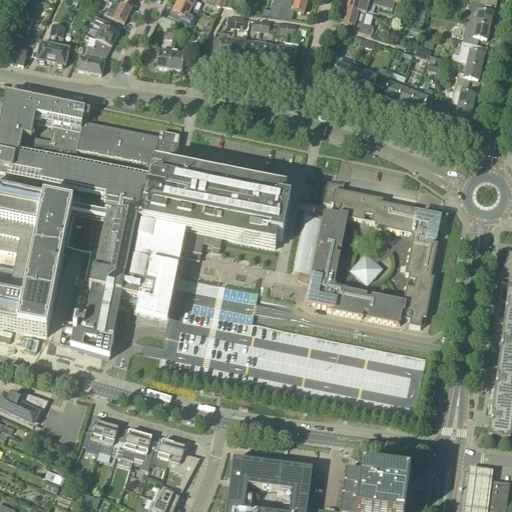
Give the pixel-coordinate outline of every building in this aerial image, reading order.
[(99,0),(90,0),(80,21),(89,26),(101,1),(99,0)] [(117,5),(119,2),(117,1),(115,0),(101,0),(101,1),(112,6),(110,10),(117,14),(115,16),(108,13),(106,18),(113,21),(124,27),(131,12),(117,5)] [(179,0),(177,4),(191,10),(196,0),(179,0)] [(222,9),(223,9),(234,11),(237,0),(225,0),(223,6),(222,9)] [(274,7),(285,10),(292,12),(303,16),(308,0),(307,0),(282,0),(281,4),(276,2),(274,7)] [(371,0),(370,0),(349,0),(346,11),(365,16),(368,6),(390,12),(393,2),(386,0),(374,0),(374,2),(371,0)] [(191,10),(177,4),(172,15),(182,20),(180,25),(191,30),(199,14),(191,10)] [(489,30),(492,16),(485,14),(484,14),(485,7),(471,5),(469,12),(471,12),(468,25),(489,30)] [(283,20),(285,13),(272,11),(271,18),(283,20)] [(365,16),(346,11),(342,26),(353,29),(352,33),(370,38),(373,29),(363,26),(365,16)] [(94,42),(96,43),(111,50),(118,37),(112,34),(115,28),(94,18),(91,25),(100,29),(94,42)] [(235,31),(236,20),(228,19),(226,30),(235,31)] [(24,20),(17,36),(22,39),(29,23),(24,20)] [(236,20),(235,31),(243,32),(244,21),(236,20)] [(252,33),(260,34),(262,23),(254,22),(252,33)] [(45,65),(51,66),(59,24),(54,23),(53,28),(52,28),(49,45),(51,46),(51,48),(40,46),(36,63),(38,64),(38,65),(45,67),(45,65)] [(262,23),(260,34),(268,35),(270,24),(262,23)] [(59,24),(51,66),(56,67),(56,69),(63,70),(63,69),(65,69),(69,52),(58,49),(58,47),(60,48),(64,30),(65,25),(59,24)] [(286,38),(288,27),(279,25),(278,37),(286,38)] [(486,43),(489,30),(468,25),(467,32),(465,32),(462,45),(463,45),(476,48),(478,42),(479,42),(486,43)] [(212,29),(208,27),(203,29),(201,34),(208,38),(212,29)] [(288,27),(286,38),(294,39),(296,28),(288,27)] [(165,41),(173,42),(174,31),(166,30),(165,41)] [(174,31),(173,42),(180,43),(181,32),(174,31)] [(11,66),(23,69),(26,59),(31,60),(35,51),(39,42),(41,35),(32,33),(30,39),(25,38),(21,52),(15,50),(11,66)] [(230,60),(233,42),(228,41),(228,43),(213,41),(212,50),(219,51),(217,58),(230,60)] [(361,41),(359,48),(372,52),(374,45),(361,41)] [(233,42),(230,60),(243,62),(245,45),(237,44),(238,42),(233,42)] [(96,43),(94,51),(89,76),(101,78),(104,65),(111,50),(96,43)] [(245,45),(243,62),(256,64),(259,44),(253,44),(253,46),(245,45)] [(269,65),(271,49),(264,48),(265,45),(259,44),(256,64),(269,65)] [(285,45),(285,48),(282,67),(295,69),(298,47),(285,45)] [(475,54),(476,48),(463,45),(458,66),(466,67),(480,70),(483,57),(476,55),(475,54)] [(271,49),(269,65),(282,67),(285,48),(279,47),(279,50),(271,49)] [(79,60),(77,73),(89,76),(94,51),(87,49),(85,61),(79,60)] [(418,49),(414,58),(427,63),(430,54),(418,49)] [(156,70),(169,72),(171,53),(167,52),(166,54),(158,53),(156,70)] [(176,54),(171,53),(169,72),(182,73),(184,57),(176,56),(176,54)] [(334,58),(333,61),(330,69),(335,70),(334,72),(335,72),(332,78),(344,83),(350,70),(352,65),(337,59),(334,58)] [(344,83),(357,89),(362,75),(365,70),(353,65),(351,71),(350,70),(344,83)] [(457,79),(455,86),(467,89),(469,82),(470,83),(470,82),(477,84),(480,70),(466,67),(463,80),(457,79)] [(374,86),(380,88),(386,73),(379,70),(375,80),(362,75),(357,89),(370,94),(373,87),(374,86)] [(383,99),(396,104),(403,85),(392,81),(394,76),(386,73),(380,88),(386,91),(386,92),(383,99)] [(408,109),(416,91),(417,88),(410,86),(410,88),(403,85),(396,104),(408,109)] [(466,95),(467,89),(455,86),(453,93),(460,94),(457,108),(471,111),(474,97),(467,95),(466,95)] [(416,91),(408,109),(422,114),(424,107),(425,108),(425,107),(430,108),(433,101),(424,97),(425,94),(416,91)] [(0,186),(77,202),(74,212),(68,247),(100,253),(95,275),(92,274),(90,286),(89,292),(92,292),(84,329),(75,327),(74,330),(70,348),(68,360),(110,371),(122,310),(138,313),(135,328),(165,334),(186,233),(188,234),(186,243),(188,243),(188,246),(190,248),(191,248),(193,248),(195,247),(196,245),(202,246),(203,240),(203,239),(204,237),(221,240),(222,240),(274,251),(275,251),(286,198),(285,198),(264,194),(243,190),(236,188),(210,183),(152,172),(156,155),(176,159),(180,139),(160,135),(159,137),(159,141),(82,125),(83,119),(88,120),(90,117),(89,114),(31,102),(31,100),(28,99),(23,99),(23,100),(6,97),(4,106),(2,106),(0,115),(0,116),(2,117),(0,125),(0,186)] [(471,111),(457,108),(454,122),(452,121),(451,126),(459,128),(460,123),(461,123),(468,124),(471,111)] [(432,293),(431,293),(433,281),(430,280),(437,247),(434,246),(439,221),(414,216),(414,213),(381,206),(382,203),(372,201),(372,198),(362,196),(362,199),(342,195),(344,186),(343,186),(342,188),(327,185),(323,206),(333,208),(331,217),(326,216),(324,224),(321,224),(322,219),(321,219),(320,219),(318,218),(316,218),(314,218),(312,219),(310,219),(311,219),(312,219),(312,222),(306,221),(295,274),(299,275),(297,282),(298,283),(299,284),(301,285),(303,285),(304,286),(306,286),(307,286),(309,287),(309,285),(311,286),(307,309),(362,320),(363,317),(367,318),(366,321),(399,328),(400,322),(409,324),(408,330),(420,332),(420,328),(424,329),(430,299),(431,299),(432,293)] [(0,331),(48,341),(74,213),(0,198),(0,331)] [(508,282),(511,282),(511,251),(511,262),(506,262),(502,274),(509,275),(508,282)] [(507,305),(506,313),(504,313),(502,327),(511,328),(511,290),(507,290),(505,305),(507,305)] [(511,328),(502,327),(500,342),(502,342),(501,350),(499,350),(497,365),(511,366),(511,328)] [(4,334),(3,345),(14,346),(15,335),(4,334)] [(496,388),(494,388),(492,402),(511,404),(511,366),(497,365),(495,380),(497,380),(496,388)] [(10,396),(9,399),(8,402),(3,399),(0,405),(0,411),(32,427),(37,417),(41,418),(48,404),(23,395),(20,401),(10,396)] [(511,404),(492,402),(492,405),(490,417),(492,417),(491,425),(489,425),(487,440),(509,443),(511,422),(511,404)] [(101,446),(107,427),(95,424),(92,435),(87,434),(82,449),(88,451),(88,453),(99,456),(101,446)] [(110,458),(116,459),(120,443),(115,442),(118,431),(107,427),(101,446),(113,449),(110,458)] [(4,428),(2,434),(11,438),(13,432),(4,428)] [(11,438),(2,434),(0,438),(0,440),(5,443),(8,437),(11,438)] [(124,452),(135,455),(140,437),(129,434),(126,445),(120,443),(116,459),(121,461),(124,452)] [(140,437),(135,455),(146,458),(145,463),(150,465),(154,453),(148,451),(151,440),(140,437)] [(157,461),(168,465),(174,446),(162,443),(159,454),(154,453),(150,465),(151,465),(150,469),(154,470),(155,466),(156,466),(157,461)] [(178,473),(184,474),(183,477),(190,480),(196,467),(198,464),(186,458),(184,457),(184,458),(183,457),(185,449),(174,446),(168,465),(180,468),(178,473)] [(404,511),(408,481),(345,472),(339,511),(314,511),(307,511),(312,473),(233,463),(226,511),(404,511)] [(41,489),(45,491),(56,496),(60,488),(44,481),(41,489)] [(157,492),(152,503),(173,511),(174,511),(179,501),(168,497),(171,491),(155,485),(153,490),(157,492)] [(505,511),(509,487),(489,485),(484,511),(505,511)] [(184,489),(184,490),(176,488),(173,493),(181,496),(185,490),(184,489)] [(68,509),(71,502),(63,498),(58,509),(65,511),(66,511),(68,509)] [(71,502),(68,509),(75,511),(79,511),(81,509),(75,506),(75,504),(71,502)] [(173,511),(152,503),(148,511),(173,511)]
